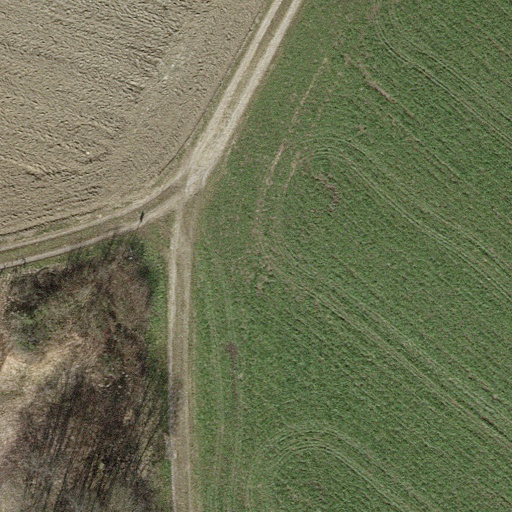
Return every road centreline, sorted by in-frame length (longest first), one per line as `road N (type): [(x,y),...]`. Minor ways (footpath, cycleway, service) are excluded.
road 1 (track): [(289,0),(223,128),(131,216),(0,258)]
road 2 (track): [(223,128),(184,325),(195,511)]
